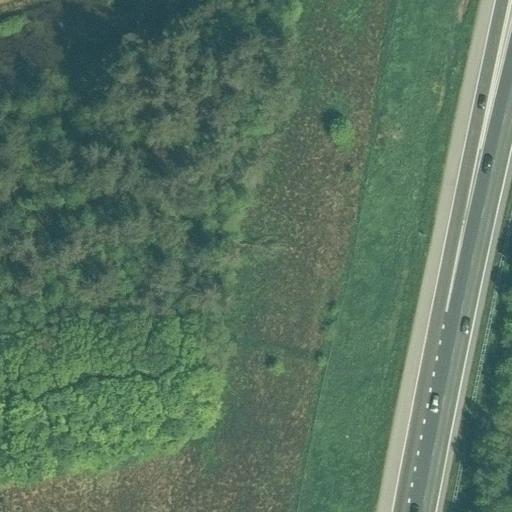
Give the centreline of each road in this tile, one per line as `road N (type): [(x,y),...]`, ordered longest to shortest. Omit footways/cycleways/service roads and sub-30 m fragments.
road 1 (motorway): [(502,0),(439,307),(452,356)]
road 2 (motorway): [(511,89),(452,356)]
road 3 (motorway): [(452,356),(422,511)]
